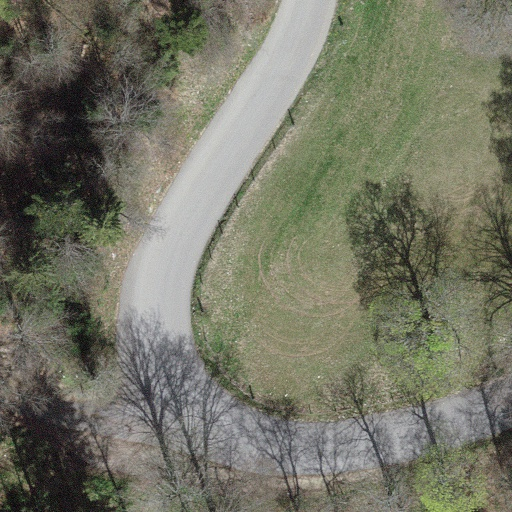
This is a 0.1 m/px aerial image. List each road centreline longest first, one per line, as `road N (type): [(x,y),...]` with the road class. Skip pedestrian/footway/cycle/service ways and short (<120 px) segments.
road 1 (unclassified): [(318,0),(170,274),(150,332),(172,415)]
road 2 (unclassified): [(172,415),(210,446),(339,457),(511,400)]
road 3 (unclassified): [(172,415),(79,436),(0,414)]
